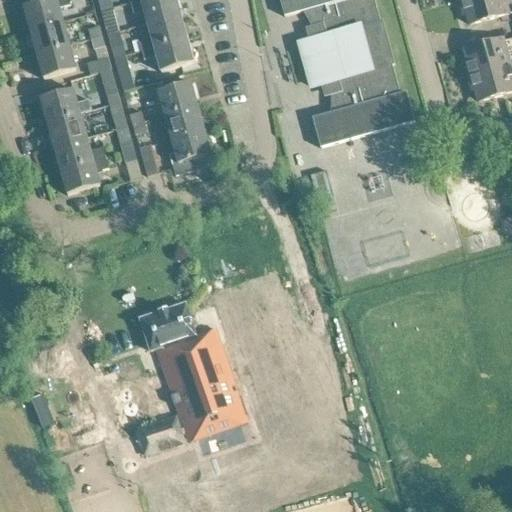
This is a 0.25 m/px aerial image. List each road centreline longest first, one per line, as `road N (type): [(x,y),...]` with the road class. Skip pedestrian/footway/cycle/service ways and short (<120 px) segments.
road 1 (unclassified): [(40,240),(255,171),(268,153),(232,0)]
road 2 (unknown): [(40,240),(116,437)]
road 3 (unclassified): [(405,0),(439,129),(511,133)]
road 4 (unclassified): [(40,240),(0,125)]
